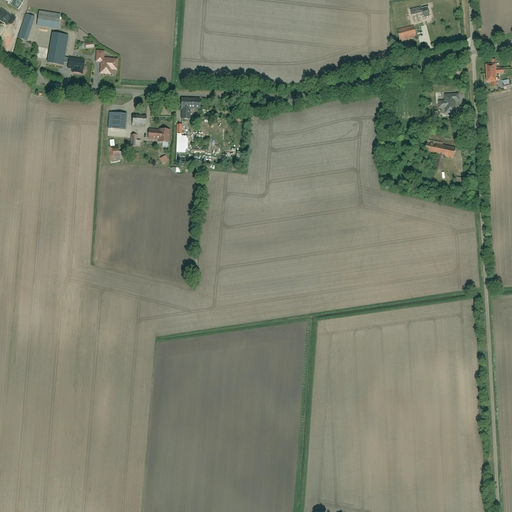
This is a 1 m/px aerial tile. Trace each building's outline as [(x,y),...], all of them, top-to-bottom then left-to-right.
[(409,12),(411,24),(428,21),(426,9),(409,12)] [(40,12),(36,27),(59,32),(62,17),(40,12)] [(35,19),(27,17),(20,38),(28,41),(35,19)] [(396,31),(399,42),(415,38),(413,27),(396,31)] [(68,36),(53,33),(47,63),(63,66),(63,62),(69,63),(70,59),(64,58),(68,36)] [(69,63),(68,68),(73,69),(73,72),(82,74),(85,62),(70,59),(69,63)] [(116,70),(117,60),(102,59),(101,73),(110,74),(110,69),(116,70)] [(493,88),(497,88),(496,75),(504,74),(504,69),(495,70),(495,60),(491,61),(491,65),(486,66),(487,83),(492,82),(493,88)] [(437,110),(443,109),(443,115),(456,114),(455,102),(459,102),(458,94),(454,95),(454,94),(442,95),(442,101),(437,102),(437,110)] [(201,99),(182,98),(181,121),(188,121),(189,112),(200,112),(201,99)] [(128,130),(129,117),(113,116),(112,129),(128,130)] [(151,118),(134,117),(134,125),(150,126),(151,118)] [(177,127),(176,138),(176,149),(188,150),(188,138),(181,138),(181,128),(177,127)] [(168,143),(169,130),(160,130),(160,131),(149,130),(148,139),(159,140),(159,142),(168,143)] [(137,137),(127,136),(126,147),(139,148),(139,142),(136,142),(137,137)] [(427,141),(424,151),(437,155),(433,170),(441,172),(445,157),(453,159),(456,149),(427,141)] [(456,178),(453,190),(465,193),(468,180),(456,178)]
